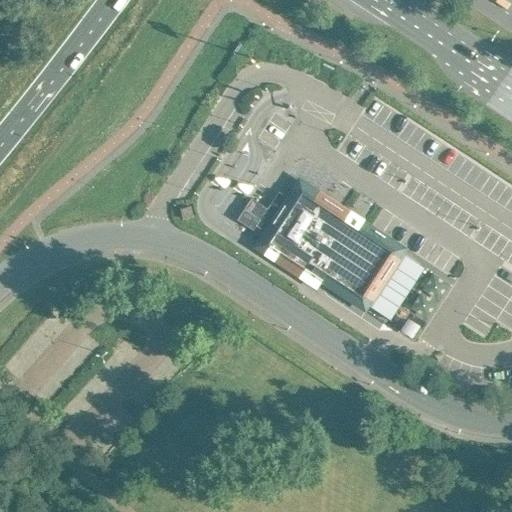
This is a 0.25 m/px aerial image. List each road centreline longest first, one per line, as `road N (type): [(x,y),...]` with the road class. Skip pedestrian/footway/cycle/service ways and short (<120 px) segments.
road 1 (unclassified): [(0,283),(73,240),(145,236),(206,258),(451,417),(511,424)]
road 2 (motorway): [(0,135),(104,0)]
road 3 (tertiary): [(374,0),(511,92)]
